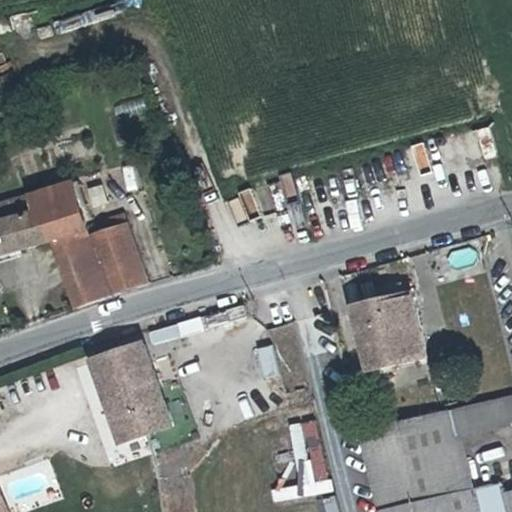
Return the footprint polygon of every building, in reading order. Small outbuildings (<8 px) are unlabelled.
[(494,127),(481,130),(489,159),(502,155),(494,127)] [(128,190),(140,191),(140,168),(128,167),(128,190)] [(0,251),(55,235),(71,279),(79,305),(122,291),(153,283),(124,208),(100,215),(104,227),(92,231),(74,180),(0,201),(0,251)] [(454,271),(482,263),(477,246),(449,254),(454,271)] [(361,308),(376,373),(434,359),(419,295),(361,308)] [(216,328),(252,316),(248,305),(212,317),(216,328)] [(182,325),(154,332),(156,344),(185,337),(182,325)] [(297,326),(259,331),(261,347),(281,344),(284,373),(303,370),(297,326)] [(280,345),(263,347),(267,377),(284,375),(280,345)] [(176,428),(147,346),(96,364),(125,446),(176,428)] [(2,383),(0,383),(0,411),(10,409),(2,383)] [(475,494),(456,416),(363,439),(381,511),(511,511),(511,494),(508,496),(506,486),(475,494)] [(0,472),(0,511),(15,511),(1,472),(0,472)] [(330,511),(344,511),(341,496),(328,499),(330,511)]
